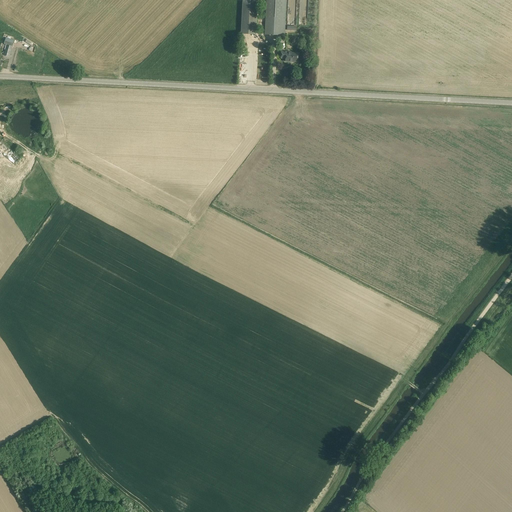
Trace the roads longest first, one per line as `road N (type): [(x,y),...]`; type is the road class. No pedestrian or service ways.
road 1 (tertiary): [(511,102),(0,77)]
road 2 (track): [(511,268),(341,511)]
